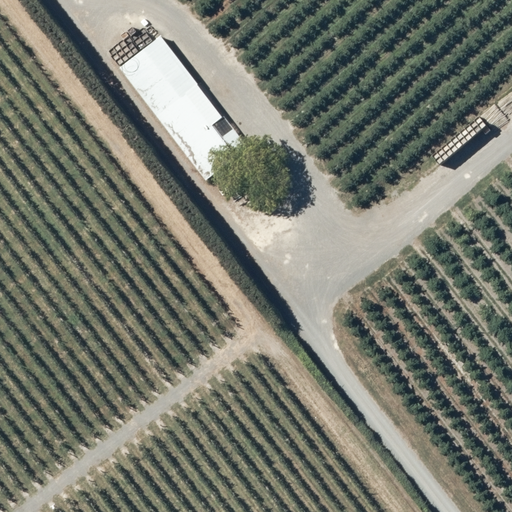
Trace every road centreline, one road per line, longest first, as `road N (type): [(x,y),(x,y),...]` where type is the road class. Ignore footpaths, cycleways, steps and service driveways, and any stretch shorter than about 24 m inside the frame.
road 1 (unknown): [(62,0),(85,30),(138,12),(178,19),(369,257)]
road 2 (unknown): [(306,311),(85,30)]
road 3 (unknown): [(461,511),(306,311),(369,257)]
road 4 (unknown): [(369,257),(511,144)]
